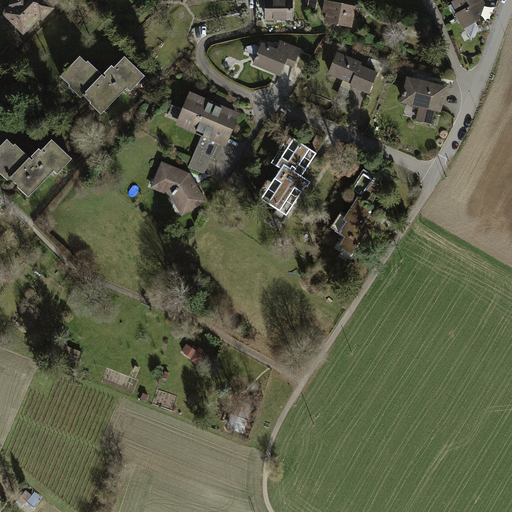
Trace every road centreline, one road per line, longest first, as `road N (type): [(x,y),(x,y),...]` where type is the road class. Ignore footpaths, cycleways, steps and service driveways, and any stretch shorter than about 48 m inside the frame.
road 1 (residential): [(510,0),(438,175),(221,83),(201,47),(249,28),(254,10)]
road 2 (track): [(438,175),(271,438),(259,492),(270,511)]
